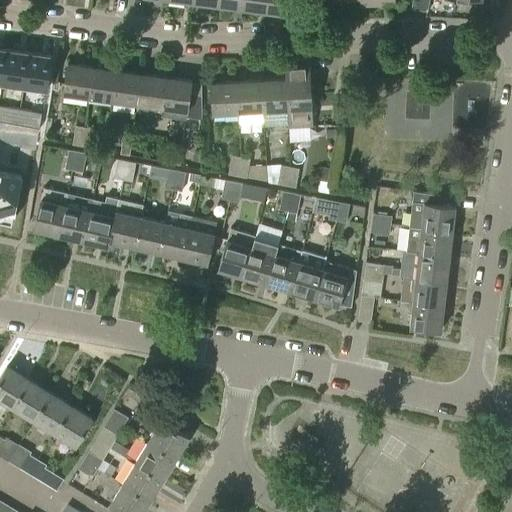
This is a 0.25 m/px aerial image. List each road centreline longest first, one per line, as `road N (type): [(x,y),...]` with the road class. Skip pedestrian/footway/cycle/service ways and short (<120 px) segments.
road 1 (unclassified): [(0,17),(203,41),(511,39)]
road 2 (unclassified): [(469,405),(511,74)]
road 3 (residential): [(249,356),(0,313)]
road 4 (residential): [(469,405),(249,356)]
